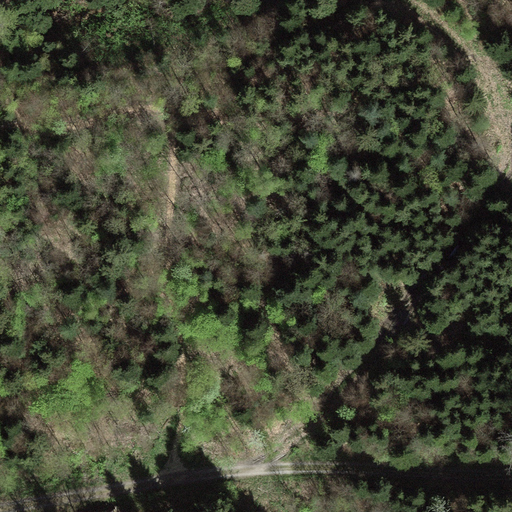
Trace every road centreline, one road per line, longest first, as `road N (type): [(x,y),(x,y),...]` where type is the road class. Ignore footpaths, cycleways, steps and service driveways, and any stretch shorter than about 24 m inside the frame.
road 1 (track): [(511,472),(272,467),(172,476)]
road 2 (track): [(172,476),(0,508)]
